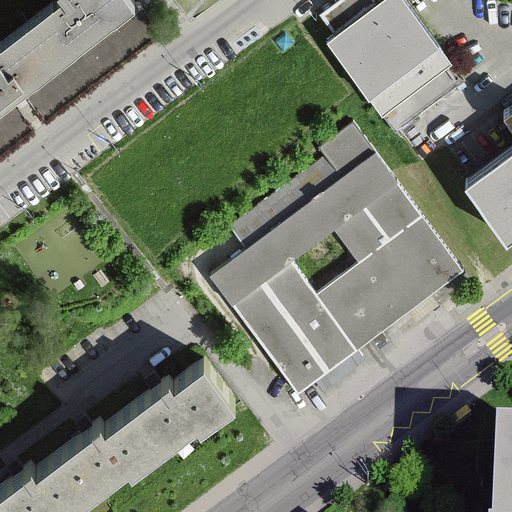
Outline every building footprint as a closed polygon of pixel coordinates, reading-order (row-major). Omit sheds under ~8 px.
[(53,0),(26,21),(56,60),(100,27),(134,0),(53,0)] [(441,44),(407,0),(335,0),(319,12),(334,32),(326,37),(371,96),(382,112),(395,129),(465,78),(452,60),(441,44)] [(145,12),(28,102),(45,124),(162,34),(145,12)] [(0,103),(20,88),(56,60),(26,21),(0,41),(0,103)] [(511,103),(503,110),(511,122),(511,144),(465,179),(508,235),(511,231),(511,103)] [(18,109),(0,122),(0,157),(35,131),(18,109)] [(357,346),(377,331),(463,267),(399,181),(376,150),(353,119),(318,145),(325,154),(230,224),(246,246),(210,272),(233,303),(298,390),(314,378),(357,346)] [(357,346),(314,378),(320,386),(363,354),(357,346)] [(92,422),(85,412),(74,420),(82,430),(36,464),(37,466),(36,466),(31,459),(23,465),(16,456),(5,464),(13,474),(0,483),(0,494),(13,511),(50,511),(59,506),(63,511),(128,463),(131,468),(197,419),(200,424),(236,398),(204,355),(174,378),(175,379),(174,379),(169,372),(161,378),(154,369),(143,377),(151,387),(105,421),(106,422),(105,423),(100,416),(92,422)] [(511,511),(511,454),(495,454),(492,511),(511,511)]
